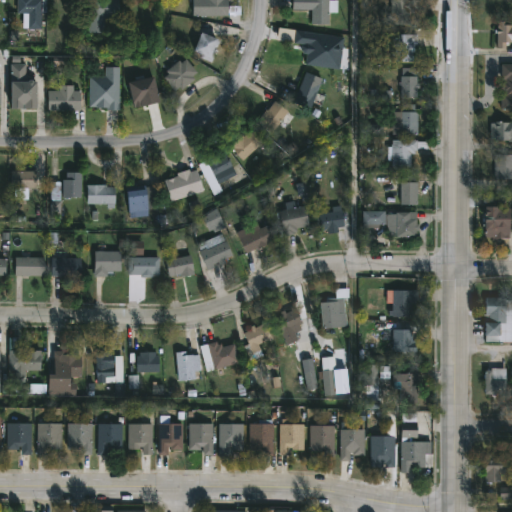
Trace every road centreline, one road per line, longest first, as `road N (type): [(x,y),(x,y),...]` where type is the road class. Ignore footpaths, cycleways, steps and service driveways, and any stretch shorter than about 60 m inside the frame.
road 1 (residential): [(459,267),(320,269),(227,308),(168,321),(0,316)]
road 2 (residential): [(457,508),(241,486),(0,487)]
road 3 (secondary): [(459,267),(459,0)]
road 4 (secondary): [(459,267),(456,511)]
road 5 (residential): [(0,144),(132,144),(190,127)]
road 6 (residential): [(261,0),(248,74),(190,127)]
